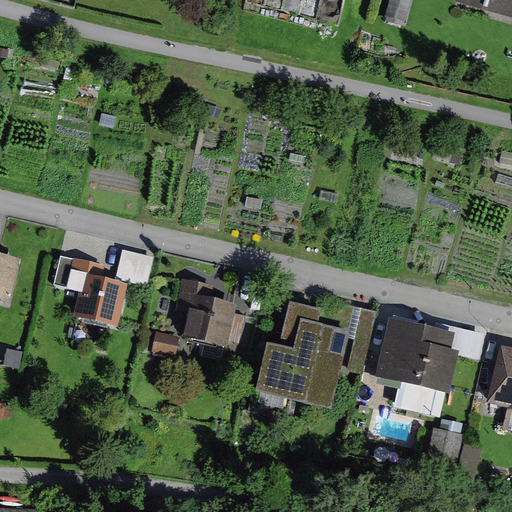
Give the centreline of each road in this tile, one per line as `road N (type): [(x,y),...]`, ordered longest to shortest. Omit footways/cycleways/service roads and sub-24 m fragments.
road 1 (residential): [(511,318),(0,197)]
road 2 (unclassified): [(0,4),(511,122)]
road 3 (residential): [(0,463),(274,496),(331,511)]
